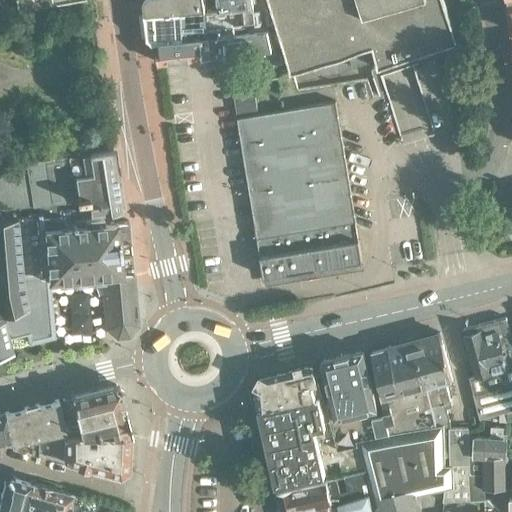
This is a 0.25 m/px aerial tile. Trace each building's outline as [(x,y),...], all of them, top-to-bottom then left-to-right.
[(14,0),(16,9),(69,0),(14,0)] [(145,11),(181,10),(207,8),(205,0),(143,0),(145,11)] [(374,46),(375,49),(378,60),(380,65),(421,53),(422,55),(434,51),(433,49),(458,41),(445,0),(269,0),(278,30),(290,73),(374,46)] [(207,8),(181,10),(145,11),(149,36),(155,41),(160,40),(224,36),(236,35),(234,24),(254,21),(253,7),(254,7),(254,5),(236,7),(219,8),(207,8)] [(44,21),(42,6),(19,10),(22,25),(44,21)] [(224,36),(227,56),(272,51),(268,31),(236,35),(224,36)] [(158,63),(227,56),(224,36),(160,40),(161,45),(156,45),(158,63)] [(378,60),(375,49),(349,57),(353,68),(378,60)] [(254,85),(232,89),(237,113),(258,109),(254,85)] [(262,275),(362,259),(336,100),(237,117),(262,275)] [(121,209),(112,146),(88,149),(89,150),(26,161),(26,162),(0,166),(0,208),(88,198),(89,211),(121,209)] [(57,215),(0,220),(0,323),(5,323),(9,338),(27,333),(30,342),(54,336),(49,282),(58,281),(58,278),(67,277),(68,281),(75,285),(82,284),(87,279),(86,275),(90,275),(91,283),(104,282),(108,326),(118,335),(129,334),(137,325),(128,220),(117,221),(116,213),(94,216),(94,217),(75,219),(73,204),(56,205),(57,215)] [(511,408),(511,339),(506,317),(464,328),(477,375),(469,377),(479,418),(511,408)] [(0,356),(13,353),(9,338),(5,323),(0,323),(0,356)] [(470,464),(470,455),(468,427),(451,428),(446,408),(453,406),(452,401),(446,381),(452,380),(440,332),(415,338),(437,424),(444,423),(446,465),(470,464)] [(415,338),(388,345),(390,354),(374,357),(381,384),(390,382),(391,388),(380,391),(386,418),(389,432),(437,424),(415,338)] [(364,349),(322,359),(331,398),(337,396),(338,400),(327,403),(331,421),(329,421),(337,450),(358,446),(361,446),(358,437),(365,436),(389,432),(386,418),(380,419),(374,391),(368,393),(367,389),(373,388),(364,349)] [(317,397),(314,386),(319,384),(313,361),(263,373),(256,384),(259,408),(275,484),(325,473),(322,461),(337,457),(341,474),(364,469),(358,446),(337,450),(329,421),(325,422),(321,402),(320,396),(317,397)] [(106,409),(123,404),(120,389),(121,387),(116,384),(70,395),(77,423),(107,415),(106,409)] [(37,437),(65,431),(58,399),(4,412),(3,412),(9,438),(11,438),(12,443),(37,451),(37,437)] [(124,409),(123,404),(106,409),(107,415),(77,423),(80,434),(129,433),(131,433),(130,426),(124,409)] [(3,412),(2,413),(0,413),(0,440),(9,438),(3,412)] [(361,446),(367,469),(373,492),(374,495),(378,511),(422,511),(419,495),(445,489),(444,501),(472,499),(470,464),(446,465),(444,423),(437,424),(389,432),(365,436),(358,437),(361,446)] [(476,436),(476,455),(507,454),(505,426),(491,426),(491,435),(476,436)] [(107,455),(128,455),(129,433),(80,434),(71,434),(65,431),(37,437),(37,451),(42,452),(42,445),(60,449),(102,449),(107,455)] [(127,469),(128,455),(107,455),(102,449),(60,449),(42,445),(42,452),(64,459),(119,474),(127,469)] [(476,455),(470,455),(470,464),(472,499),(485,499),(486,499),(486,488),(509,486),(507,454),(476,455)] [(332,502),(336,501),(367,493),(373,492),(367,469),(327,478),(277,489),(281,511),(283,511),(332,500),(332,502)] [(21,511),(31,480),(10,474),(4,477),(0,492),(0,511),(21,511)] [(66,490),(31,480),(21,511),(78,511),(80,506),(78,503),(69,500),(71,496),(66,490)] [(371,511),(367,493),(336,501),(336,502),(338,511),(371,511)] [(500,511),(500,510),(488,499),(486,499),(485,499),(486,511),(479,511),(500,511)] [(297,511),(338,511),(336,502),(297,511)]
